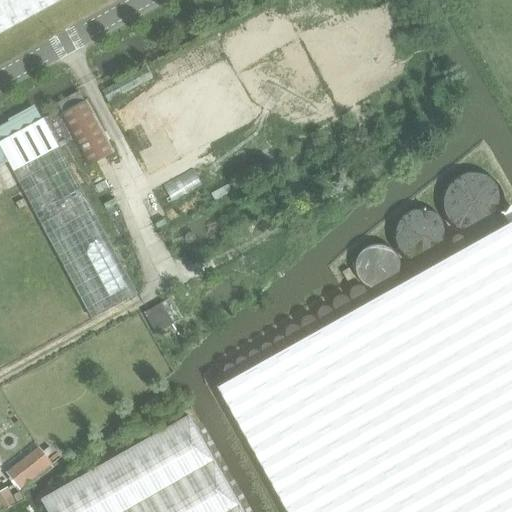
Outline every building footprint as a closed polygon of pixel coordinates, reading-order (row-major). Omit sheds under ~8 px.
[(0,0),(0,34),(44,11),(63,0),(0,0)] [(60,114),(88,167),(115,153),(86,100),(60,114)] [(0,165),(6,162),(46,236),(91,322),(137,297),(43,121),(34,105),(7,120),(8,121),(0,126),(0,165)] [(192,169),(163,185),(172,202),(202,186),(192,169)] [(228,185),(211,194),(215,202),(232,193),(228,185)] [(509,206),(503,215),(508,223),(511,221),(511,205),(509,206)] [(163,218),(154,223),(157,228),(166,223),(163,218)] [(511,511),(511,222),(217,387),(287,511),(511,511)] [(185,235),(184,237),(184,239),(185,241),(187,242),(189,243),(191,243),(193,242),(194,240),(195,238),(194,236),(193,234),(191,233),(189,233),(187,233),(185,235)] [(168,299),(143,313),(155,334),(180,320),(168,299)] [(47,511),(241,511),(187,417),(41,500),(47,511)] [(19,490),(51,465),(38,450),(7,474),(19,490)] [(7,487),(0,491),(0,504),(3,509),(15,503),(7,487)]
